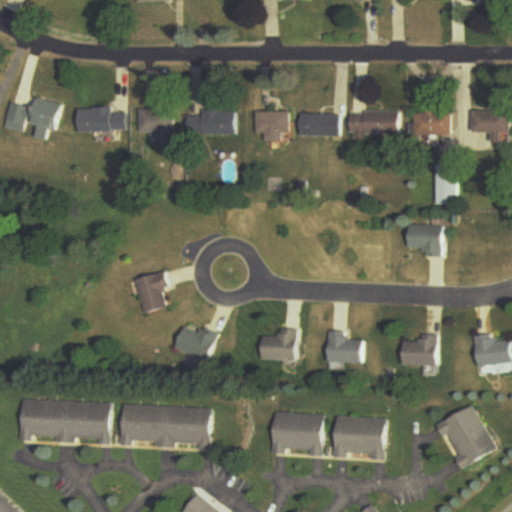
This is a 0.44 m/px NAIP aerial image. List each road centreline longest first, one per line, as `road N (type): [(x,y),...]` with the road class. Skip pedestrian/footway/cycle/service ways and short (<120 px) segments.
road 1 (residential): [(511,58),(101,59),(0,26)]
road 2 (residential): [(511,281),(472,292),(267,280),(249,251),(221,239),(198,256),(211,291),(267,280)]
road 3 (residential): [(271,511),(296,477),(414,476),(414,444),(436,429)]
road 4 (residential): [(254,511),(189,473),(162,477),(123,511)]
road 5 (residential): [(105,511),(82,485),(87,467),(128,463),(148,488)]
